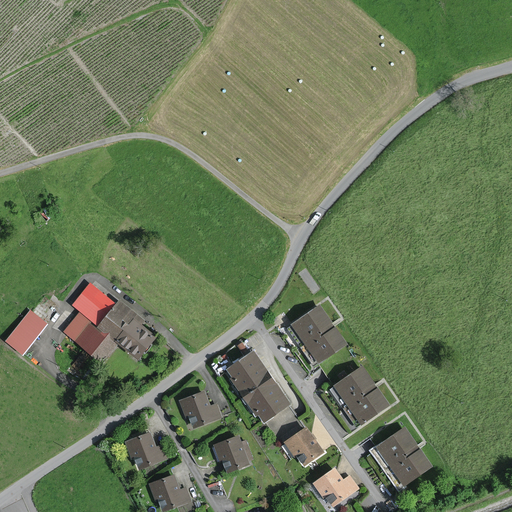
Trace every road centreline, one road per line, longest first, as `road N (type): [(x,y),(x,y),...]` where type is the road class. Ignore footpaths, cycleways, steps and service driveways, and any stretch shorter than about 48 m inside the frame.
road 1 (tertiary): [(0,500),(247,323),(322,207),(393,131),(460,83),(511,65)]
road 2 (track): [(302,237),(186,150),(150,135),(116,137),(0,172)]
